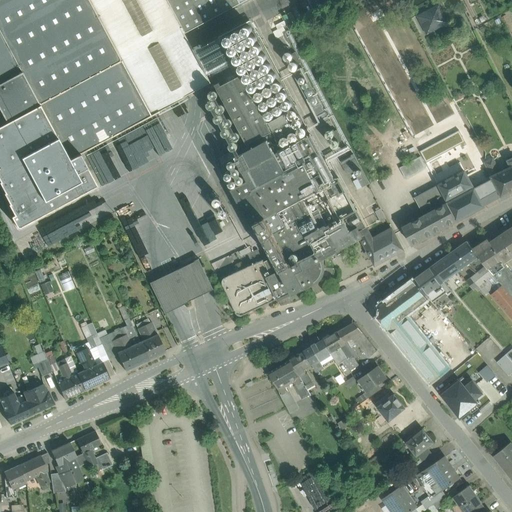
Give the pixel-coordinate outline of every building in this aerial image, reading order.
[(20,0),(0,0),(0,32),(21,72),(39,105),(68,89),(20,0)] [(88,0),(20,0),(68,89),(121,61),(88,0)] [(88,0),(121,61),(182,28),(183,28),(168,0),(161,0),(88,0)] [(168,0),(183,28),(186,32),(246,0),(168,0)] [(439,5),(417,16),(427,35),(449,24),(439,5)] [(250,22),(222,37),(227,46),(255,31),(250,22)] [(152,100),(158,111),(212,82),(182,28),(121,61),(144,104),(152,100)] [(255,31),(227,46),(242,74),(241,74),(240,73),(238,74),(239,76),(242,75),(242,74),(270,59),(255,31)] [(292,43),(285,31),(283,33),(289,44),(292,43)] [(0,83),(21,72),(0,32),(0,83)] [(293,58),(294,56),(293,55),(292,53),(291,52),(289,52),(288,52),(286,53),(285,55),(285,56),(285,58),(286,60),(288,60),(289,61),(291,60),(293,59),(293,58)] [(270,59),(242,74),(242,75),(252,94),(281,79),(270,59)] [(144,104),(121,61),(68,89),(39,105),(0,125),(0,184),(4,192),(3,193),(8,204),(13,215),(10,216),(16,226),(19,227),(27,223),(96,186),(79,154),(150,116),(144,104)] [(298,68),(299,66),(298,64),(297,63),(296,62),(294,61),(293,62),(291,63),(290,64),(290,66),(290,68),(291,69),(293,70),(294,70),(296,70),(298,69),(298,68)] [(302,68),(293,73),(303,92),(312,87),(302,68)] [(0,83),(0,125),(39,105),(21,72),(0,83)] [(281,79),(252,94),(242,75),(239,76),(222,85),(217,88),(219,92),(227,105),(247,144),(253,141),(255,146),(268,140),(265,135),(273,131),(268,124),(263,113),(291,98),(281,79)] [(330,122),(312,87),(303,92),(321,126),(330,122)] [(219,95),(220,94),(219,92),(218,90),(217,89),(215,89),(213,90),(212,90),(211,92),(211,94),(211,95),(212,97),(214,98),(215,98),(217,98),(218,97),(219,95)] [(291,98),(263,113),(268,124),(269,123),(286,114),(286,113),(296,108),(291,98)] [(217,105),(217,103),(217,102),(216,100),(214,99),(213,99),(211,99),(210,100),(209,102),(208,103),(209,105),(210,106),(211,107),(213,108),(215,107),(216,106),(217,105)] [(152,100),(144,104),(150,116),(157,112),(157,113),(158,112),(158,111),(152,100)] [(227,109),(227,107),(227,105),(226,104),(224,103),(222,103),(221,103),(219,104),(218,105),(218,107),(218,109),(219,110),(221,111),(222,111),(224,111),(226,110),(227,109)] [(181,125),(179,120),(184,117),(178,105),(160,114),(169,131),(181,125)] [(311,135),(296,108),(286,113),(286,114),(269,123),(268,124),(273,131),(265,135),(268,140),(255,146),(219,166),(232,189),(231,189),(238,202),(251,225),(256,223),(274,257),(281,270),(281,269),(294,293),(301,290),(302,288),(303,287),(303,288),(315,283),(320,278),(323,272),(323,265),(320,259),(361,237),(364,244),(373,239),(367,228),(367,227),(358,209),(356,210),(331,163),(327,165),(311,135)] [(224,119),(225,117),(224,115),(223,114),(222,113),(220,113),(218,113),(217,114),(216,115),(216,117),(216,119),(217,120),(219,121),(220,122),(222,121),(223,120),(224,119)] [(234,123),(234,121),(234,119),(233,118),(231,117),(229,117),(228,117),(226,118),(225,120),(225,121),(225,123),(226,124),(228,125),(229,126),(231,125),(233,124),(234,123)] [(232,133),(232,131),(232,129),(231,128),(229,127),(227,126),(226,127),(224,128),(223,129),(223,131),(223,133),(224,134),(226,135),(227,135),(229,135),(231,134),(232,133)] [(241,137),(241,135),(241,133),(240,132),(238,131),(237,130),(235,131),(234,132),(233,133),(232,135),(233,137),(234,138),(235,139),(237,139),(239,139),(240,138),(241,137)] [(459,131),(420,151),(426,163),(465,142),(459,131)] [(339,145),(339,144),(339,142),(338,141),(337,140),(335,139),(333,140),(332,141),(331,142),(331,144),(331,145),(332,147),(334,148),(335,148),(337,147),(338,147),(339,145)] [(239,146),(239,145),(239,143),(238,141),(236,141),(235,140),(233,141),(232,142),(231,143),(230,145),(231,146),(232,148),(233,149),(235,149),(237,149),(238,148),(239,146)] [(354,154),(341,162),(347,174),(353,170),(360,166),(354,154)] [(421,156),(400,168),(405,179),(427,167),(421,156)] [(500,172),(491,176),(493,179),(501,196),(502,196),(511,191),(511,157),(507,160),(510,167),(500,172)] [(500,172),(493,158),(484,163),(487,169),(491,176),(500,172)] [(360,166),(353,170),(362,188),(370,184),(360,166)] [(484,206),(475,188),(464,171),(438,185),(448,203),(447,203),(456,221),(466,216),(474,212),(474,211),(484,206)] [(493,179),(475,188),(484,206),(501,196),(493,179)] [(200,185),(178,195),(199,239),(205,236),(207,240),(223,233),(200,185)] [(424,216),(434,233),(456,221),(447,203),(448,203),(438,185),(415,198),(424,216)] [(143,221),(147,219),(141,205),(118,215),(135,253),(145,248),(142,241),(147,239),(143,230),(146,229),(143,221)] [(381,209),(375,212),(381,222),(386,219),(381,209)] [(434,233),(424,216),(403,228),(412,245),(434,233)] [(511,227),(490,242),(501,259),(504,262),(511,256),(511,227)] [(392,229),(373,239),(364,244),(374,261),(373,262),(375,265),(379,263),(403,250),(392,229)] [(490,242),(488,239),(473,249),(478,257),(486,266),(488,268),(501,259),(490,242)] [(473,249),(467,241),(450,254),(461,269),(470,263),(474,269),(475,268),(478,272),(486,266),(478,257),(473,249)] [(258,249),(248,254),(253,264),(258,262),(263,260),(258,249)] [(450,254),(432,266),(443,282),(461,269),(450,254)] [(258,262),(277,299),(280,298),(282,299),(294,293),(281,269),(281,270),(274,257),(265,261),(264,259),(263,260),(258,262)] [(149,283),(164,313),(173,309),(199,297),(214,290),(199,259),(186,265),(158,278),(149,283)] [(511,273),(505,265),(504,262),(501,259),(488,268),(502,286),(511,296),(511,273)] [(277,299),(258,262),(253,264),(247,267),(241,262),(238,263),(261,307),(277,299)] [(261,307),(238,263),(235,265),(236,272),(225,277),(224,279),(223,281),(222,283),(223,285),(236,313),(237,314),(239,315),(241,316),(243,315),(261,307)] [(432,266),(413,280),(429,298),(440,290),(437,286),(443,282),(432,266)] [(478,272),(471,278),(479,287),(484,293),(492,287),(486,280),(493,275),(488,268),(486,266),(478,272)] [(35,271),(39,282),(45,280),(41,269),(35,271)] [(69,271),(58,276),(65,292),(77,287),(69,271)] [(502,286),(493,275),(486,280),(492,287),(496,292),(502,286)] [(479,287),(471,278),(466,281),(474,290),(479,287)] [(393,295),(408,314),(427,299),(413,280),(393,295)] [(48,281),(40,285),(44,294),(52,291),(48,281)] [(443,282),(437,286),(440,290),(429,298),(432,302),(449,289),(443,282)] [(511,296),(502,286),(496,292),(492,295),(511,317),(511,296)] [(408,314),(393,295),(385,301),(386,301),(375,309),(374,313),(388,330),(407,315),(408,314)] [(456,317),(441,300),(435,305),(451,322),(456,317)] [(450,368),(407,315),(388,330),(431,383),(450,368)] [(146,325),(138,329),(143,341),(157,334),(152,322),(150,323),(146,325)] [(355,322),(338,332),(345,342),(348,340),(353,338),(362,332),(355,322)] [(92,323),(87,325),(91,335),(96,333),(92,323)] [(132,324),(109,335),(112,341),(126,335),(132,346),(140,342),(132,324)] [(92,336),(91,335),(87,325),(82,327),(86,338),(92,336)] [(338,332),(322,341),(330,352),(338,347),(345,344),(346,343),(345,342),(338,332)] [(362,332),(353,338),(356,344),(360,342),(371,357),(377,351),(362,332)] [(86,338),(91,349),(101,344),(99,339),(97,334),(92,336),(86,338)] [(143,341),(140,342),(148,359),(165,351),(157,334),(143,341)] [(109,335),(99,339),(101,344),(102,344),(105,351),(114,347),(112,341),(109,335)] [(132,346),(126,335),(112,341),(118,355),(125,370),(148,359),(140,342),(132,346)] [(353,338),(348,340),(352,348),(357,345),(356,344),(353,338)] [(352,348),(348,340),(345,342),(346,343),(345,344),(352,356),(353,355),(355,358),(358,356),(352,348)] [(322,341),(305,351),(312,363),(326,355),(330,352),(322,341)] [(85,344),(75,348),(79,355),(88,351),(88,350),(85,344)] [(91,349),(88,350),(88,351),(95,365),(102,362),(109,359),(105,351),(102,344),(101,344),(91,349)] [(352,356),(345,344),(338,347),(346,359),(352,356)] [(2,346),(0,346),(0,366),(8,363),(2,346)] [(114,347),(105,351),(109,359),(118,355),(114,347)] [(338,347),(330,352),(337,364),(344,361),(346,359),(338,347)] [(88,351),(79,355),(85,370),(95,365),(88,351)] [(305,351),(290,360),(301,377),(306,387),(313,383),(307,373),(306,374),(304,370),(312,365),(312,363),(305,351)] [(44,352),(31,358),(34,364),(36,363),(47,359),(44,352)] [(509,376),(511,373),(511,361),(506,354),(497,362),(509,376)] [(326,355),(312,363),(316,371),(331,362),(326,355)] [(346,359),(344,361),(350,370),(359,365),(356,361),(355,358),(353,355),(352,356),(346,359)] [(47,359),(36,363),(38,367),(42,376),(52,371),(47,359)] [(279,366),(289,384),(295,380),(301,377),(290,360),(279,366)] [(85,370),(78,374),(84,389),(109,377),(102,362),(85,370)] [(66,363),(58,367),(64,380),(72,376),(66,363)] [(289,384),(279,366),(269,372),(279,390),(284,387),(289,384)] [(378,367),(359,380),(367,391),(368,391),(378,384),(386,378),(378,367)] [(64,380),(58,383),(64,398),(84,389),(78,374),(72,376),(64,380)] [(306,387),(301,377),(295,380),(297,382),(296,386),(303,399),(311,394),(308,389),(306,387)] [(353,377),(344,383),(348,388),(357,382),(353,377)] [(439,393),(460,420),(471,412),(471,411),(479,405),(474,399),(483,393),(471,377),(462,384),(458,379),(450,385),(439,393)] [(37,381),(25,386),(27,391),(23,392),(26,401),(25,401),(30,415),(54,404),(48,390),(46,391),(44,384),(39,386),(37,381)] [(378,384),(368,391),(367,391),(363,394),(367,399),(382,389),(378,384)] [(299,409),(289,391),(285,389),(284,387),(279,390),(278,390),(283,399),(291,413),(299,409)] [(0,400),(4,410),(19,404),(14,392),(0,398),(0,400)] [(388,394),(375,404),(389,421),(405,408),(394,394),(391,397),(388,394)] [(19,404),(4,410),(3,411),(9,424),(30,415),(25,402),(19,404)] [(344,420),(338,424),(341,429),(347,426),(344,420)] [(423,430),(407,443),(417,456),(427,447),(433,442),(423,430)] [(95,432),(76,440),(82,453),(90,449),(101,445),(95,432)] [(355,440),(345,447),(353,458),(354,457),(362,451),(355,440)] [(69,442),(51,451),(60,471),(66,485),(79,479),(80,475),(72,459),(75,458),(76,457),(76,456),(69,442)] [(511,444),(511,443),(510,442),(494,455),(494,456),(495,456),(511,477),(511,444)] [(427,447),(417,456),(422,462),(433,454),(427,447)] [(94,458),(90,449),(82,453),(82,454),(86,463),(88,468),(92,466),(97,464),(94,458)] [(362,451),(354,457),(358,462),(366,456),(362,451)] [(47,453),(40,456),(44,465),(49,462),(47,453)] [(106,453),(94,458),(97,464),(100,470),(111,465),(106,453)] [(82,454),(76,456),(76,457),(75,458),(79,466),(86,463),(82,454)] [(40,456),(19,465),(26,480),(36,476),(44,472),(47,471),(44,465),(40,456)] [(445,456),(418,475),(425,485),(435,477),(443,489),(460,478),(445,456)] [(97,464),(92,466),(94,472),(100,470),(97,464)] [(19,465),(4,472),(6,477),(4,478),(6,498),(16,497),(15,485),(26,481),(26,480),(19,465)] [(44,472),(36,476),(41,486),(49,483),(44,472)] [(58,474),(51,475),(53,493),(65,491),(58,474)] [(291,486),(303,511),(310,511),(318,508),(315,502),(327,497),(317,474),(291,486)] [(435,477),(425,485),(432,495),(431,495),(432,496),(440,490),(441,491),(443,489),(435,477)] [(481,503),(482,503),(469,485),(458,493),(453,497),(458,504),(463,511),(468,511),(471,510),(481,503)] [(419,511),(416,508),(401,486),(383,499),(392,511),(419,511)] [(449,500),(453,497),(458,493),(455,489),(445,495),(449,500)] [(360,490),(352,497),(357,502),(365,496),(360,490)] [(432,496),(429,498),(433,504),(445,496),(444,496),(441,491),(440,490),(432,496)] [(445,496),(433,504),(437,510),(450,501),(449,500),(445,495),(444,496),(445,496)] [(419,511),(422,511),(433,504),(429,498),(416,508),(419,511)] [(481,503),(471,510),(472,511),(479,511),(485,508),(481,503)]
